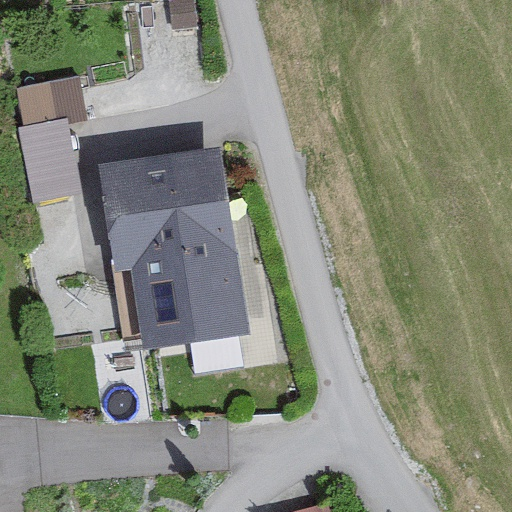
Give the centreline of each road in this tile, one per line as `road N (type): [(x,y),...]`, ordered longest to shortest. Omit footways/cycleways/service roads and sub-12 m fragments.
road 1 (residential): [(233,0),(349,431)]
road 2 (residential): [(349,431),(273,460),(227,495),(220,511)]
